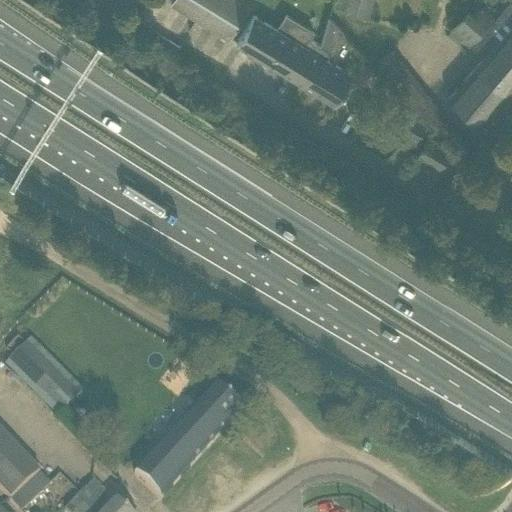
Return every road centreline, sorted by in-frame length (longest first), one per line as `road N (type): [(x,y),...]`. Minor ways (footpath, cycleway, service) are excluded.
road 1 (motorway): [(0,98),(511,421)]
road 2 (motorway): [(511,367),(0,44)]
road 3 (track): [(330,467),(280,401),(0,218)]
road 4 (residential): [(492,221),(445,209),(148,30)]
road 5 (tertiary): [(248,511),(300,474),(330,467),(368,477),(423,511)]
